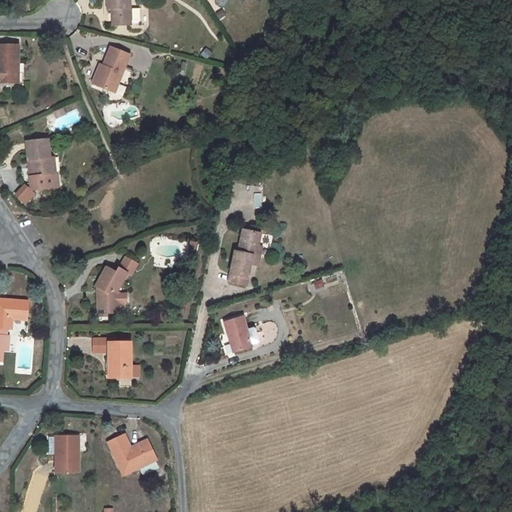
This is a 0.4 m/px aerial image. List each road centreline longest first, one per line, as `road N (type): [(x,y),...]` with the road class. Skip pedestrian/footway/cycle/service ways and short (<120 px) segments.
road 1 (residential): [(40,405),(161,414),(174,439),(178,511)]
road 2 (unknown): [(169,424),(189,396),(235,242)]
road 3 (residential): [(27,251),(57,304),(56,373),(40,405)]
